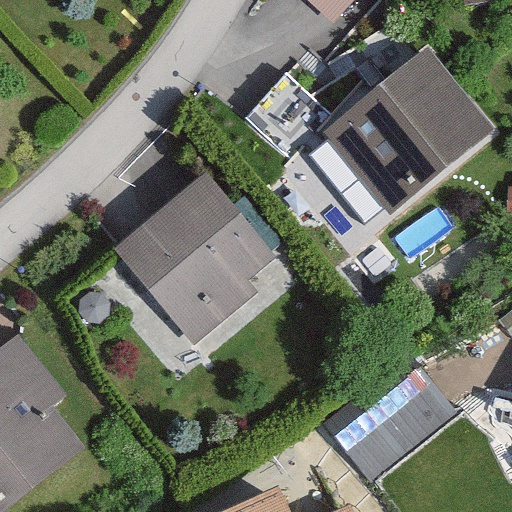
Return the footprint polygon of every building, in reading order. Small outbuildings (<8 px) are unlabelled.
[(323,0),(339,14),(352,0),(323,0)] [(329,129),(392,212),(501,130),(438,47),(329,129)] [(228,189),(135,258),(196,339),(262,289),(252,276),(279,257),(228,189)] [(154,294),(134,312),(176,358),(196,340),(154,294)] [(0,372),(0,511),(3,511),(84,448),(14,361),(0,372)] [(331,425),(371,474),(450,410),(409,361),(331,425)] [(245,511),(365,511),(362,504),(340,511),(299,511),(292,494),(245,511)]
